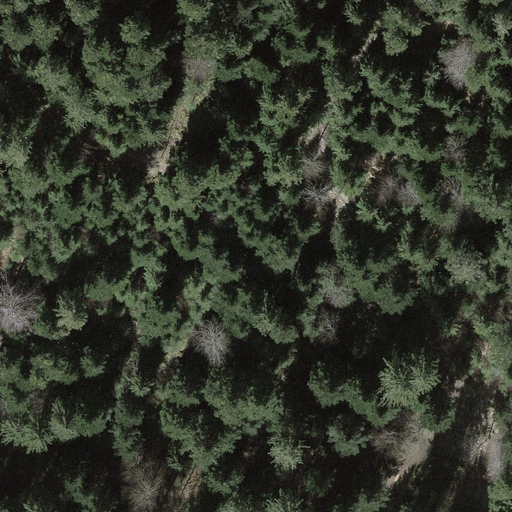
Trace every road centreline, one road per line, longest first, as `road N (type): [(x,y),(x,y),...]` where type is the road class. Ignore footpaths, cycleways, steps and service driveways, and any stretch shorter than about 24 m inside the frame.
road 1 (track): [(327,191),(181,179),(83,137),(0,66)]
road 2 (track): [(68,511),(35,422),(57,336)]
